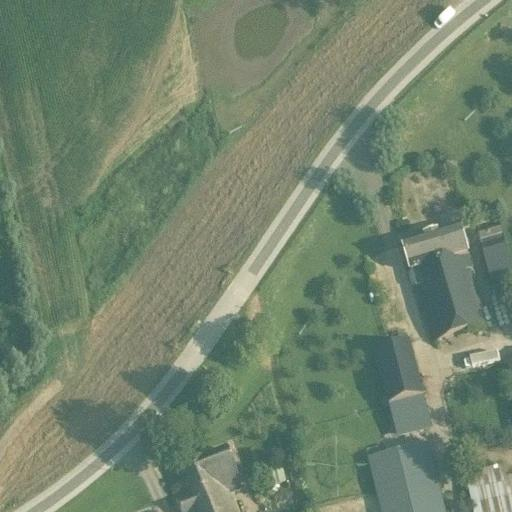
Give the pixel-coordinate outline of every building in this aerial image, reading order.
[(491,283),(511,277),(511,269),(500,226),(478,232),(491,283)] [(430,235),(459,337),(487,328),(471,271),(472,271),(467,257),(460,231),(437,237),(434,234),(430,235)] [(434,346),(459,337),(430,235),(428,235),(427,240),(403,246),(411,274),(412,274),(416,290),(417,289),(434,346)] [(410,345),(376,354),(389,408),(396,434),(430,425),(423,399),(410,345)] [(506,372),(499,374),(501,384),(509,382),(506,372)] [(443,511),(427,447),(370,462),(382,511),(443,511)] [(225,452),(166,476),(179,511),(237,511),(231,496),(240,492),(236,481),(225,452)] [(504,468),(466,477),(473,511),(511,511),(511,479),(506,481),(504,468)] [(264,475),(267,489),(283,485),(280,471),(264,475)]
